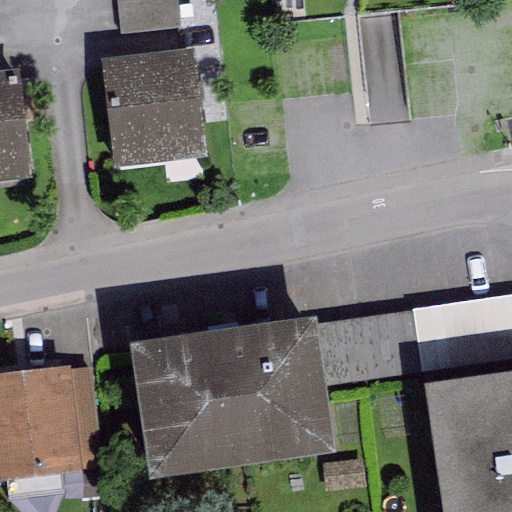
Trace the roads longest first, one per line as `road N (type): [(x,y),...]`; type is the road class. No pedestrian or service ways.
road 1 (residential): [(0,295),(511,183)]
road 2 (unknown): [(78,278),(55,0)]
